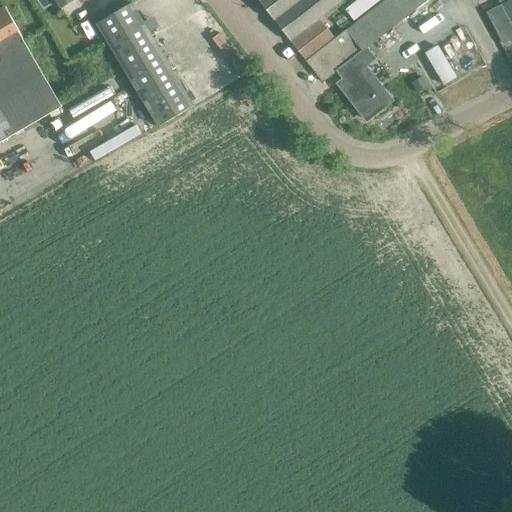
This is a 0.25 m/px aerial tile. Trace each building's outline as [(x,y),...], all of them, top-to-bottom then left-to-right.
[(53,0),(60,10),(75,0),(53,0)] [(256,0),(272,20),(297,0),(256,0)] [(297,0),(272,20),(289,42),(319,19),(343,0),(297,0)] [(344,30),(334,38),(304,61),(321,83),(337,71),(344,80),(349,77),(354,84),(344,91),(366,119),(390,101),(363,66),(374,58),(366,48),(427,0),(385,0),(345,31),(344,30)] [(510,24),(511,22),(511,0),(509,0),(500,5),(510,24)] [(132,5),(95,26),(157,129),(193,107),(132,5)] [(500,5),(486,13),(503,46),(511,40),(511,28),(510,24),(500,5)] [(0,52),(22,40),(23,39),(5,8),(0,11),(0,52)] [(341,14),(333,20),(337,26),(345,20),(341,14)] [(319,19),(289,42),(304,61),(334,38),(319,19)] [(22,40),(0,52),(0,142),(61,107),(22,40)] [(422,76),(411,83),(416,92),(428,86),(422,76)]
